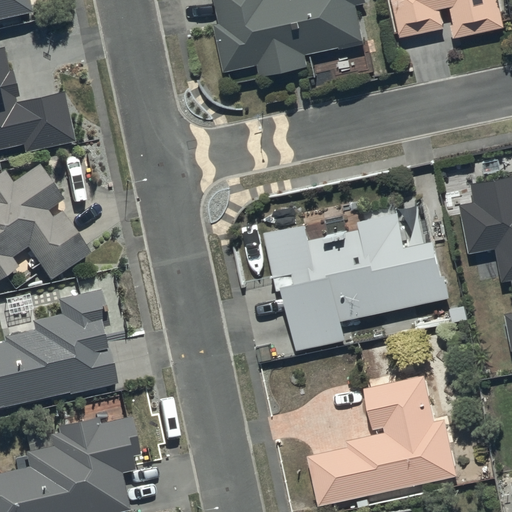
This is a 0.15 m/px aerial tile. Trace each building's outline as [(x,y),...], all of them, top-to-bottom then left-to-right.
[(0,0),(0,17),(27,11),(24,0),(0,0)] [(363,0),(211,0),(215,22),(212,23),(221,71),(255,65),(257,76),(305,67),(303,55),(362,44),(354,2),(363,0)] [(438,7),(445,5),(448,4),(452,22),(448,24),(451,38),(460,36),(506,25),(499,0),(388,0),(397,36),(442,26),(438,7)] [(3,47),(0,47),(0,149),(20,145),(22,154),(72,143),(61,91),(15,101),(3,47)] [(45,279),(86,254),(58,210),(49,216),(44,208),(59,199),(36,162),(34,164),(10,179),(2,167),(0,168),(0,276),(14,268),(9,259),(7,257),(24,246),(45,279)] [(472,200),(458,203),(456,203),(467,253),(493,247),(500,281),(505,280),(510,279),(511,290),(511,312),(503,315),(511,350),(511,349),(511,173),(469,183),(472,200)] [(441,276),(433,238),(403,245),(395,210),(354,219),(356,227),(306,238),(303,223),(262,232),(275,291),(280,289),(293,350),(344,339),(340,320),(448,298),(444,275),(441,276)] [(0,405),(112,380),(99,327),(106,326),(97,288),(55,298),(59,316),(29,323),(31,329),(0,336),(1,342),(0,342),(0,405)] [(306,454),(317,504),(455,475),(443,418),(433,420),(423,372),(361,386),(371,436),(346,441),(347,446),(306,454)] [(55,432),(48,434),(47,434),(45,426),(21,432),(25,451),(22,452),(25,466),(0,471),(0,511),(114,511),(124,510),(116,474),(130,471),(126,455),(137,453),(129,418),(99,424),(97,415),(54,425),(55,432)]
